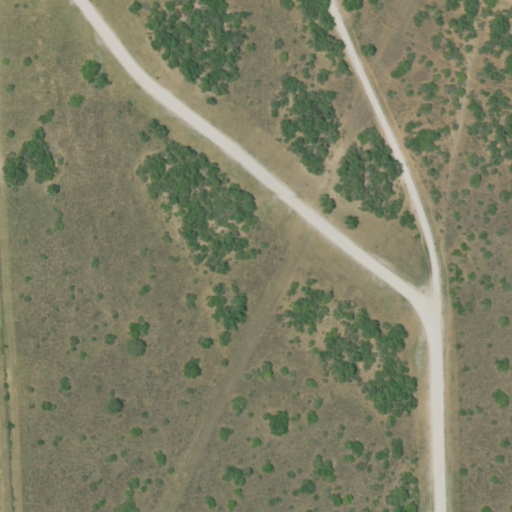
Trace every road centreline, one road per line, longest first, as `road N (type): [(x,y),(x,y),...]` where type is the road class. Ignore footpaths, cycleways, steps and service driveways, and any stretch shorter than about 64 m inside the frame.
road 1 (residential): [(181,511),(97,318),(32,0)]
road 2 (residential): [(468,0),(416,299),(426,511)]
